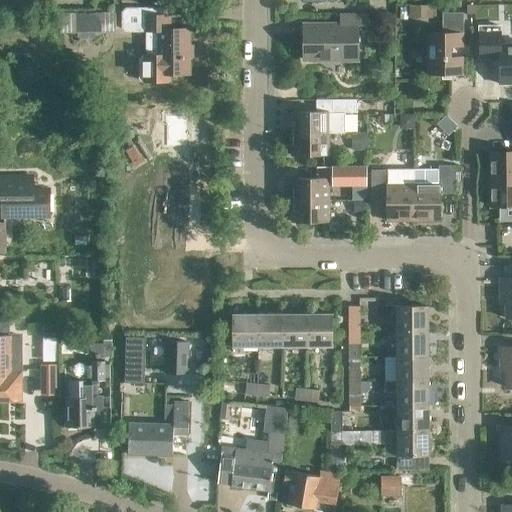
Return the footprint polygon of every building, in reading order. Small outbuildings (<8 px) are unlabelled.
[(442,13),(442,19),(442,33),(426,33),(426,75),(463,75),(462,13),(442,13)] [(357,27),(367,27),(367,15),(341,15),(341,26),(302,26),(303,60),(357,60),(357,27)] [(189,75),(189,30),(170,30),(170,17),(143,17),(143,32),(147,32),(147,57),(143,57),(139,60),(139,78),(143,81),(170,82),(170,75),(189,75)] [(511,85),(511,45),(501,45),(501,27),(479,26),(479,59),(499,59),(499,85),(511,85)] [(355,100),(332,100),(321,100),(321,112),(290,112),(290,134),(328,134),(344,134),(344,113),(356,113),(355,100)] [(328,134),(290,134),(291,156),(328,156),(328,134)] [(490,206),(511,205),(511,151),(490,152),(490,206)] [(438,166),(438,170),(413,170),(413,184),(413,222),(439,222),(439,194),(455,194),(455,166),(438,166)] [(291,179),(292,201),(329,200),(329,185),(366,185),(366,167),(322,167),(322,178),(291,179)] [(387,222),(413,222),(413,184),(413,170),(371,170),(371,194),(387,194),(387,222)] [(29,189),(0,189),(0,221),(4,221),(4,229),(50,229),(50,204),(33,204),(33,195),(29,195),(29,189)] [(292,222),(329,222),(339,222),(339,214),(336,211),(329,211),(329,200),(292,201),(292,222)] [(511,277),(500,278),(500,294),(506,294),(506,317),(511,316),(511,277)] [(348,307),(348,333),(359,333),(359,307),(348,307)] [(396,332),(428,332),(428,307),(396,307),(396,332)] [(257,347),(257,315),(232,315),(232,347),(257,347)] [(282,347),(282,315),(257,315),(257,347),(282,347)] [(282,315),(282,347),(307,347),(307,315),(282,315)] [(307,315),(307,347),(332,347),(332,315),(307,315)] [(0,399),(20,400),(20,359),(10,359),(10,336),(8,336),(8,325),(0,325),(0,399)] [(396,332),(396,357),(428,357),(428,332),(396,332)] [(359,344),(359,333),(348,333),(348,344),(359,344)] [(187,338),(169,338),(169,368),(187,368),(187,338)] [(511,347),(500,348),(500,364),(506,364),(507,388),(511,387),(511,347)] [(139,356),(121,356),(121,386),(139,386),(139,356)] [(428,382),(428,357),(396,357),(396,382),(428,382)] [(66,397),(67,428),(102,427),(101,397),(96,397),(96,380),(103,380),(103,364),(91,364),(91,385),(82,385),(82,380),(70,380),(70,397),(66,397)] [(349,382),(360,382),(360,370),(349,370),(349,382)] [(397,407),(428,407),(428,382),(396,382),(384,381),(384,393),(397,393),(397,407)] [(360,395),(360,382),(349,382),(349,395),(360,395)] [(245,394),(257,396),(258,384),(246,383),(245,394)] [(270,385),(258,384),(257,396),(268,397),(270,385)] [(305,401),(306,390),(294,388),(293,399),(305,401)] [(319,391),(306,390),(305,401),(317,402),(319,391)] [(172,403),(172,425),(128,423),(127,455),(172,456),(173,435),(187,436),(187,403),(172,403)] [(281,463),(287,408),(273,406),(267,453),(236,449),(231,487),(269,491),(273,462),(281,463)] [(397,431),(429,431),(428,407),(397,407),(397,431)] [(328,432),(341,431),(341,420),(328,421),(328,432)] [(511,425),(501,426),(502,461),(511,460),(511,425)] [(341,445),(341,431),(328,432),(328,445),(341,445)] [(429,431),(397,431),(383,431),(383,456),(429,456),(429,431)] [(336,505),(341,476),(320,472),(319,477),(286,472),(283,485),(292,487),(289,505),(315,509),(316,502),(336,505)] [(380,497),(400,497),(400,487),(412,487),(412,478),(380,478),(380,497)]
